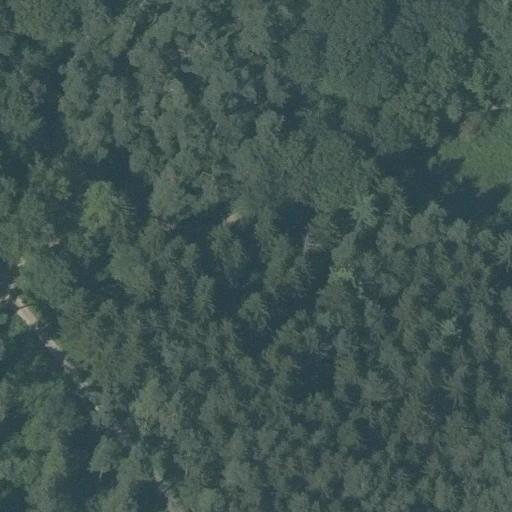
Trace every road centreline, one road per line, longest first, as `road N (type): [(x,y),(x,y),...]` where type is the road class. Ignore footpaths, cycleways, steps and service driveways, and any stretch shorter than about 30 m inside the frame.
road 1 (unknown): [(511,107),(453,117),(404,139),(291,213),(236,232)]
road 2 (track): [(173,511),(0,281)]
road 3 (unknown): [(236,232),(91,236),(46,247),(0,279)]
road 4 (unknown): [(280,0),(280,139),(258,202),(236,232)]
